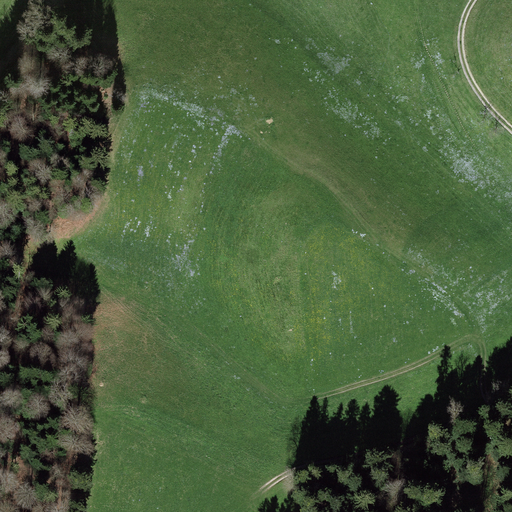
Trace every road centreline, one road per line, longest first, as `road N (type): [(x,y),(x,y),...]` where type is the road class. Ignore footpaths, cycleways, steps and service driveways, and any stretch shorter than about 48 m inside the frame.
road 1 (track): [(268,484),(299,467),(390,448),(511,393)]
road 2 (track): [(511,130),(462,62),(459,37),(471,0)]
